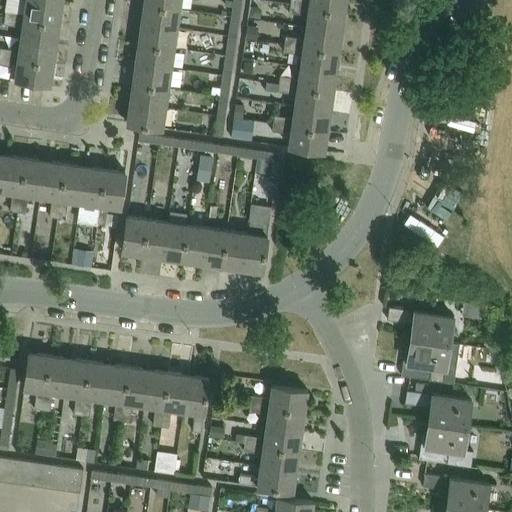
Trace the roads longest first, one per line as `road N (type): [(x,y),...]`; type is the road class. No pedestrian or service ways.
road 1 (tertiary): [(295,284),(332,257),(363,218),(386,174),(421,52),(458,0)]
road 2 (tertiary): [(0,289),(219,312),(295,284)]
road 3 (residential): [(359,511),(347,377),(331,333),(295,284)]
road 4 (residential): [(0,109),(73,112),(95,0)]
